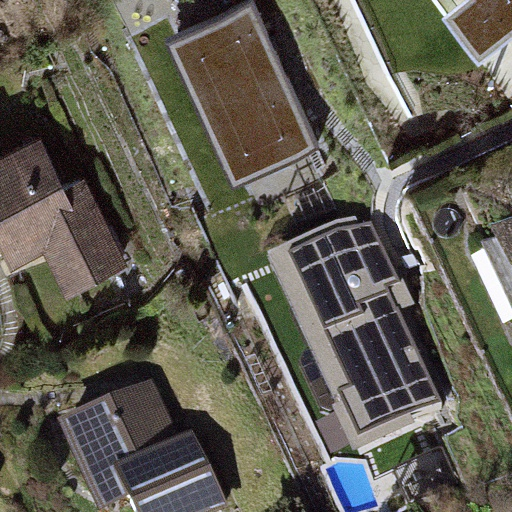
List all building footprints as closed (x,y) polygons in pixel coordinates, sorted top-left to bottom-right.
[(259,0),(249,0),(170,35),(235,181),(323,142),(259,0)] [(511,0),(456,0),(451,4),(477,39),(511,12),(511,0)] [(0,136),(0,229),(16,261),(44,248),(66,291),(126,261),(82,172),(64,181),(40,133),(7,149),(0,136)] [(446,417),(359,227),(273,267),(360,456),(446,417)] [(511,236),(490,246),(511,294),(511,236)] [(146,387),(58,428),(97,511),(112,511),(128,505),(131,511),(225,511),(192,440),(175,448),(146,387)]
